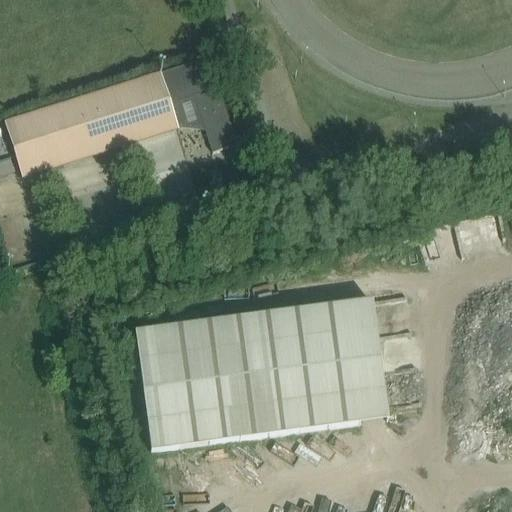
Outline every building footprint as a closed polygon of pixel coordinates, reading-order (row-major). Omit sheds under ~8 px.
[(157,80),(166,108),(193,99),(216,92),(206,61),(160,76),(161,79),(157,80)] [(4,126),(21,179),(173,131),(166,108),(157,80),(156,77),(4,126)] [(235,147),(216,92),(193,99),(211,155),(235,147)] [(183,147),(199,142),(189,108),(174,113),(183,147)] [(251,186),(240,153),(229,157),(240,189),(251,186)] [(172,244),(193,241),(192,231),(170,235),(172,244)] [(149,456),(387,424),(371,305),(133,337),(149,456)]
